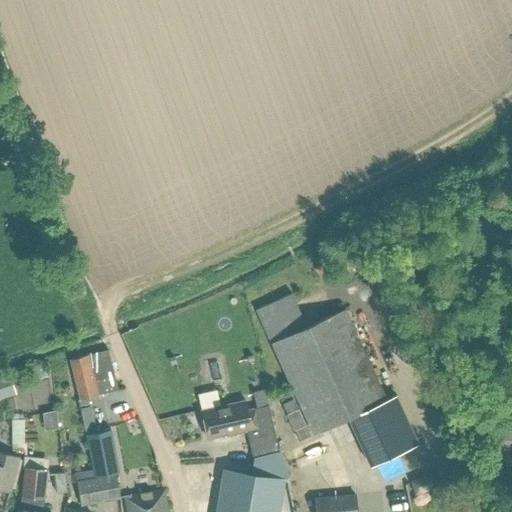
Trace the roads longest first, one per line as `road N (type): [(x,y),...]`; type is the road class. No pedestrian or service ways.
road 1 (track): [(511,95),(431,149),(111,306)]
road 2 (unclassified): [(179,511),(169,468),(112,336)]
